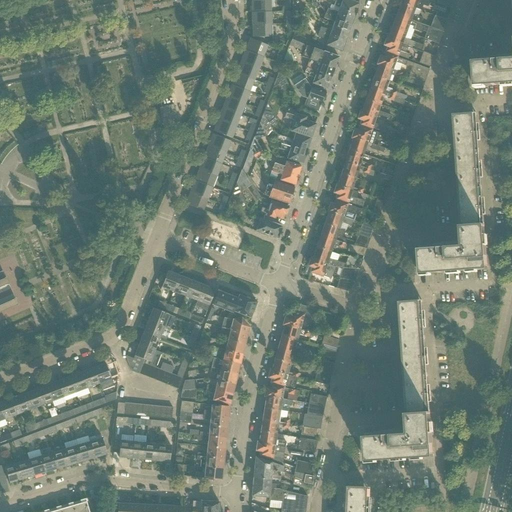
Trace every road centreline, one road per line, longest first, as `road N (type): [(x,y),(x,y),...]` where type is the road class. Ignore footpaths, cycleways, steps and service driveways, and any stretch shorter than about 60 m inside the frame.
road 1 (residential): [(278,287),(379,0)]
road 2 (residential): [(158,240),(231,49),(235,0)]
road 3 (residential): [(0,509),(108,481),(234,495)]
road 4 (residential): [(0,381),(125,330),(158,240)]
road 5 (residential): [(234,495),(278,287)]
road 6 (residential): [(365,287),(430,104)]
road 7 (residential): [(321,469),(358,310)]
road 8 (residential): [(365,287),(496,283)]
road 9 (residential): [(278,287),(158,240)]
road 10 (unknown): [(393,286),(406,414)]
